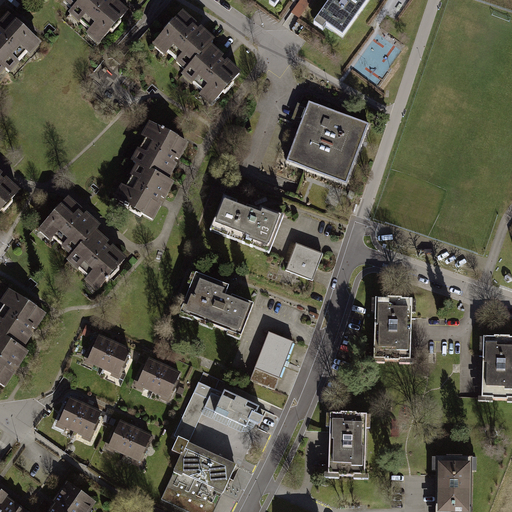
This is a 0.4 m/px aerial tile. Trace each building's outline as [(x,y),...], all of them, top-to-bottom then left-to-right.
[(46,0),(61,15),(75,0),(46,0)] [(114,0),(75,0),(61,15),(93,46),(127,12),(114,0)] [(300,0),(291,14),(299,19),(312,0),(300,0)] [(325,0),(312,19),(337,36),(363,0),(325,0)] [(0,19),(0,71),(7,78),(38,46),(5,14),(0,19)] [(147,48),(176,77),(209,43),(180,15),(147,48)] [(209,43),(176,77),(208,109),(241,75),(209,43)] [(288,163),(345,185),(367,128),(310,106),(288,163)] [(132,166),(169,184),(188,145),(150,128),(132,166)] [(113,206),(150,224),(169,184),(132,166),(113,206)] [(0,218),(24,193),(0,170),(0,218)] [(211,231),(269,252),(281,218),(222,198),(211,231)] [(35,232),(64,260),(95,227),(66,199),(35,232)] [(95,227),(64,260),(97,291),(128,257),(95,227)] [(297,244),(287,272),(312,281),(322,253),(297,244)] [(178,312),(236,335),(250,303),(192,279),(178,312)] [(4,296),(0,302),(0,337),(26,353),(45,320),(4,296)] [(372,364),(412,363),(410,302),(370,304),(372,364)] [(82,367),(98,374),(112,341),(97,334),(82,367)] [(251,379),(280,389),(295,345),(267,335),(251,379)] [(0,388),(3,391),(26,353),(0,337),(0,388)] [(131,349),(112,341),(98,374),(116,382),(131,349)] [(477,405),(511,405),(511,342),(477,342),(477,405)] [(133,387),(148,394),(161,366),(146,359),(133,387)] [(181,375),(161,366),(148,394),(168,403),(181,375)] [(207,418),(261,441),(273,413),(219,390),(207,418)] [(53,427),(70,434),(83,404),(66,397),(53,427)] [(100,412),(83,404),(70,434),(87,441),(100,412)] [(326,483),(362,484),(363,421),(327,421),(326,483)] [(134,430),(117,422),(104,450),(122,457),(134,430)] [(152,438),(134,430),(122,457),(140,465),(152,438)] [(161,501),(183,511),(214,511),(236,467),(188,444),(161,501)] [(428,461),(427,511),(472,511),(474,461),(428,461)] [(91,511),(97,504),(68,484),(48,511),(91,511)] [(0,511),(6,511),(14,501),(0,491),(0,511)] [(30,511),(14,501),(6,511),(30,511)]
